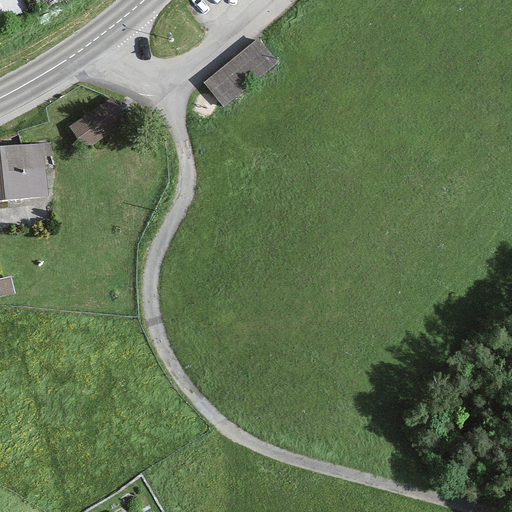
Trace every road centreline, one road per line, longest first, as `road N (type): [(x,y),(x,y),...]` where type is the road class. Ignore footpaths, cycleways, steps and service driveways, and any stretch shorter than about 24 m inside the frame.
road 1 (track): [(101,38),(175,120),(187,158),(186,189),(160,252),(153,305),(170,359),(191,392),(239,438),(267,450),(477,511)]
road 2 (primary): [(146,0),(54,70),(0,99)]
